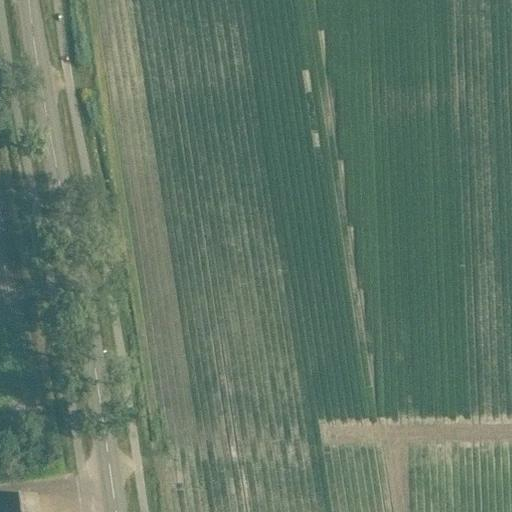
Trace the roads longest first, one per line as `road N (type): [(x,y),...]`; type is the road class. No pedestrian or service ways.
road 1 (secondary): [(112,511),(28,0)]
road 2 (track): [(42,92),(511,55)]
